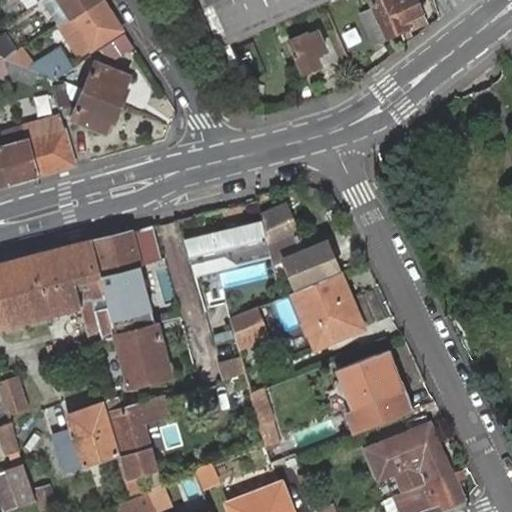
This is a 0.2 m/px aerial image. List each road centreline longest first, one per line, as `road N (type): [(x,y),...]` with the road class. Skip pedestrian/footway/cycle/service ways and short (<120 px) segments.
road 1 (residential): [(331,137),(509,502)]
road 2 (tertiary): [(0,224),(223,165)]
road 3 (tertiary): [(511,8),(398,98),(331,137)]
road 4 (residential): [(223,165),(210,121),(134,0)]
